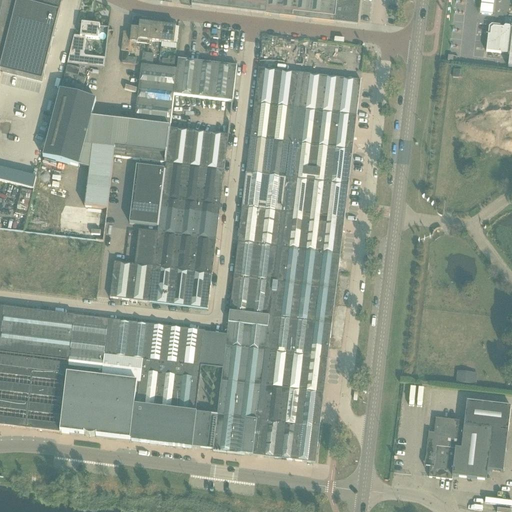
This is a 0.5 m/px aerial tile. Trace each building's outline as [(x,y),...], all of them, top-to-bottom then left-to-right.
[(0,0),(0,69),(17,2),(17,1),(12,0),(0,0)] [(17,2),(0,69),(0,72),(42,83),(62,0),(23,0),(23,4),(17,2)] [(192,0),(192,6),(358,26),(358,25),(358,22),(360,0),(192,0)] [(480,0),(478,14),(491,16),(493,0),(480,0)] [(149,45),(150,42),(152,25),(139,23),(139,30),(131,29),(131,34),(130,43),(131,44),(134,44),(137,44),(149,45)] [(84,55),(85,40),(98,41),(99,31),(99,30),(100,27),(82,25),(80,39),(74,38),(68,65),(104,69),(105,59),(85,57),(84,55)] [(162,43),(163,26),(152,25),(150,42),(162,43)] [(162,43),(174,45),(176,28),(163,26),(162,43)] [(509,55),(511,33),(511,29),(511,30),(493,28),(491,30),(490,36),(488,36),(486,53),(509,55)] [(127,65),(130,43),(131,34),(123,33),(121,53),(123,53),(121,65),(127,65)] [(237,67),(178,60),(177,70),(152,67),(147,66),(142,66),(142,67),(141,67),(135,125),(149,127),(170,129),(174,96),(223,102),(233,103),(237,67)] [(85,80),(78,78),(80,70),(67,66),(65,76),(61,91),(81,96),(85,80)] [(296,110),(300,75),(258,70),(254,105),(296,110)] [(357,118),(361,82),(300,75),(296,110),(298,111),(357,118)] [(60,92),(43,159),(79,168),(91,120),(96,102),(60,92)] [(294,144),(298,111),(296,110),(254,105),(250,139),(294,144)] [(353,151),(357,118),(298,111),(294,144),(353,151)] [(166,164),(170,129),(135,125),(91,120),(79,168),(89,171),(85,208),(107,211),(113,158),(166,164)] [(212,276),(224,172),(228,137),(218,135),(170,129),(165,165),(165,171),(164,181),(162,190),(161,199),(160,209),(159,218),(158,229),(157,234),(138,232),(134,266),(153,268),(212,276)] [(290,180),(294,144),(250,139),(246,174),(290,180)] [(348,187),(353,151),(294,144),(290,180),(348,187)] [(164,181),(165,171),(136,168),(135,177),(164,181)] [(286,213),(290,180),(246,174),(242,208),(286,213)] [(162,190),(164,181),(135,177),(134,187),(162,190)] [(344,220),(348,187),(290,180),(286,213),(344,220)] [(161,199),(162,190),(134,187),(133,196),(161,199)] [(160,209),(161,199),(133,196),(132,206),(160,209)] [(159,218),(160,209),(132,206),(131,215),(159,218)] [(282,249),(286,213),(242,208),(238,244),(279,249),(282,249)] [(340,256),(343,230),(344,220),(286,213),(282,249),(340,256)] [(158,229),(159,218),(131,215),(130,225),(158,229)] [(308,347),(329,349),(340,256),(282,249),(279,249),(238,244),(230,313),(269,317),(265,352),(307,357),(308,347)] [(149,304),(153,268),(134,266),(114,263),(110,299),(149,304)] [(208,311),(212,276),(153,268),(149,304),(208,311)] [(191,450),(191,449),(199,449),(213,451),(213,452),(254,457),(258,421),(263,387),(261,387),(265,352),(269,317),(230,313),(227,336),(205,334),(205,333),(145,326),(73,317),(59,434),(84,437),(84,435),(85,436),(86,436),(87,437),(88,437),(90,438),(91,438),(92,438),(94,437),(95,437),(96,436),(96,438),(130,442),(130,441),(131,441),(133,441),(133,443),(191,450)] [(324,394),(329,349),(308,347),(307,357),(265,352),(261,387),(263,387),(263,386),(324,394)] [(456,372),(456,384),(476,385),(477,373),(456,372)] [(320,429),(323,403),(324,394),(263,386),(263,387),(258,421),(320,429)] [(429,433),(425,460),(429,461),(428,467),(430,468),(429,478),(429,479),(451,481),(452,478),(485,482),(487,472),(502,473),(510,408),(467,403),(464,423),(436,420),(434,435),(429,434),(429,433)] [(315,465),(319,434),(320,429),(258,421),(254,457),(315,465)] [(0,492),(11,494),(12,488),(0,486),(0,492)]
